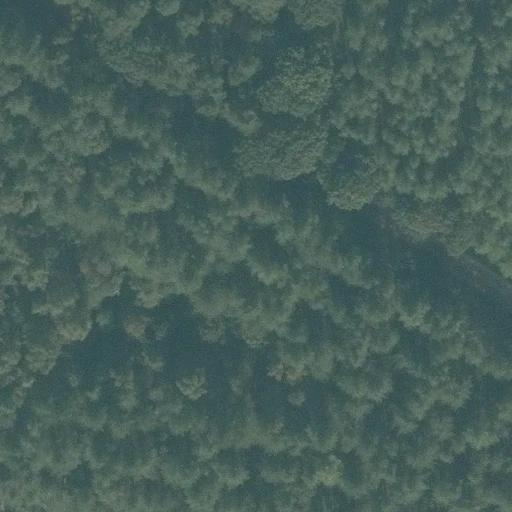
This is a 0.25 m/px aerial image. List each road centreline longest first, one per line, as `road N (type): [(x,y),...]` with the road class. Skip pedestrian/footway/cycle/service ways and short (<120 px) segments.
road 1 (track): [(55,0),(311,180)]
road 2 (track): [(311,180),(511,312)]
